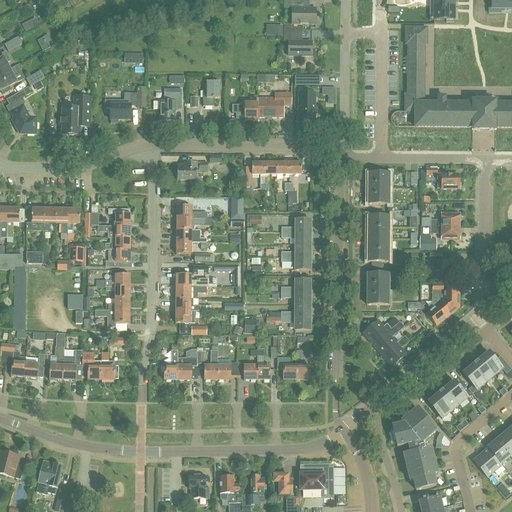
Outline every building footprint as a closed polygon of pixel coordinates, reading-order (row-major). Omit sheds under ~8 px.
[(490,0),(491,10),(511,9),(511,0),(490,0)] [(292,25),(316,25),(316,9),(303,9),(303,2),(291,2),(291,9),(292,9),(292,25)] [(429,8),(429,21),(445,21),(445,23),(454,23),(454,8),(429,8)] [(36,19),(29,22),(33,29),(39,25),(36,19)] [(266,36),(282,36),(282,26),(266,26),(266,36)] [(472,130),(484,131),(496,131),(496,130),(495,130),(495,128),(511,128),(511,105),(495,105),(495,103),(492,103),(501,103),(501,98),(485,98),(467,98),(467,102),(476,102),(476,103),(473,103),(473,105),(467,105),(467,106),(468,106),(468,110),(444,109),(444,107),(445,107),(445,105),(447,105),(445,105),(445,98),(438,98),(438,105),(424,104),(424,45),(426,45),(426,29),(406,29),(406,45),(408,45),(407,96),(405,96),(405,113),(416,113),(416,128),(473,128),(473,130),(472,130)] [(17,38),(4,45),(8,52),(21,45),(17,38)] [(44,39),(38,42),(43,52),(50,48),(48,43),(46,44),(44,39)] [(288,57),(311,57),(312,43),(288,42),(288,57)] [(0,76),(10,71),(6,64),(10,62),(5,52),(0,55),(0,76)] [(15,68),(10,71),(0,76),(0,91),(3,90),(5,94),(11,90),(9,87),(22,80),(15,68)] [(40,72),(26,80),(30,87),(44,79),(40,72)] [(203,91),(203,107),(214,107),(214,99),(220,99),(220,82),(205,82),(205,91),(203,91)] [(137,107),(137,109),(146,109),(146,88),(137,88),(137,95),(137,107)] [(160,121),(175,121),(175,109),(182,109),(182,90),(164,90),(164,94),(164,101),(159,101),(159,103),(153,103),(153,110),(160,110),(160,121)] [(23,99),(19,93),(6,101),(9,106),(6,107),(13,119),(11,120),(19,134),(36,135),(36,118),(35,118),(27,113),(21,101),(23,99)] [(257,118),(264,118),(284,119),(284,106),(291,106),(291,94),(274,93),(274,98),(264,98),(257,98),(257,96),(249,96),(249,103),(244,103),(244,121),(257,121),(257,118)] [(298,93),(298,122),(314,122),(314,93),(298,93)] [(105,102),(105,111),(110,111),(110,121),(111,121),(111,123),(112,125),(116,125),(118,123),(118,121),(130,121),(130,107),(130,95),(124,95),(124,102),(120,102),(105,102)] [(62,136),(79,136),(80,128),(90,128),(91,98),(78,98),(78,109),(67,108),(66,118),(62,118),(62,136)] [(190,109),(198,109),(198,98),(190,98),(190,109)] [(176,174),(176,182),(197,181),(197,172),(207,172),(207,164),(181,164),(181,167),(177,167),(177,174),(176,174)] [(246,168),(246,188),(252,188),(252,176),(264,176),(264,164),(252,164),(252,168),(246,168)] [(264,164),(264,176),(277,176),(276,164),(264,164)] [(276,164),(277,176),(289,176),(289,164),(276,164)] [(289,164),(289,176),(301,176),(301,164),(289,164)] [(441,190),(461,190),(461,185),(459,185),(459,176),(437,176),(437,170),(427,170),(427,172),(421,171),(421,182),(437,183),(437,190),(441,190)] [(411,186),(417,186),(417,174),(406,173),(406,184),(411,184),(411,186)] [(369,205),(390,206),(391,175),(369,174),(369,188),(367,188),(367,192),(369,192),(369,205)] [(232,199),(232,219),(242,219),(242,199),(232,199)] [(176,207),(176,200),(166,200),(166,208),(176,207)] [(177,219),(205,220),(207,220),(207,213),(192,213),(192,207),(177,207),(177,219)] [(6,233),(6,239),(13,239),(13,223),(19,223),(19,209),(7,209),(6,229),(7,229),(7,233),(6,233)] [(44,232),(44,209),(32,209),(31,224),(26,224),(26,232),(38,232),(44,232)] [(49,224),(56,224),(56,209),(44,209),(44,232),(49,232),(49,224)] [(56,209),(56,224),(61,224),(61,240),(67,241),(67,234),(67,224),(68,209),(56,209)] [(68,209),(67,224),(80,225),(80,210),(68,209)] [(116,222),(116,226),(130,226),(130,214),(130,210),(108,209),(108,214),(116,214),(116,222)] [(430,228),(459,228),(459,221),(461,221),(461,215),(442,215),(442,221),(431,221),(431,219),(421,218),(421,225),(430,225),(430,228)] [(249,218),(249,226),(261,226),(261,217),(249,218)] [(369,217),(368,229),(390,229),(390,218),(369,217)] [(177,219),(177,231),(192,232),(192,231),(194,231),(194,227),(200,227),(201,226),(201,225),(205,225),(205,220),(177,219)] [(282,234),(311,234),(311,222),(296,222),(295,229),(282,229),(282,234)] [(130,238),(130,226),(116,226),(116,227),(98,227),(97,227),(97,233),(108,233),(108,239),(110,239),(110,238),(130,238)] [(442,240),(461,241),(461,235),(459,235),(459,228),(430,228),(430,235),(438,235),(438,231),(442,231),(442,240)] [(368,240),(390,241),(390,229),(368,229),(368,240)] [(192,232),(177,231),(177,244),(191,244),(200,244),(207,244),(207,243),(216,244),(216,237),(191,237),(192,232)] [(295,247),(311,247),(311,234),(282,234),(282,239),(295,239),(295,247)] [(239,235),(230,235),(230,243),(239,243),(239,235)] [(254,245),(276,245),(276,236),(255,235),(254,245)] [(420,251),(437,251),(437,240),(431,240),(431,236),(421,236),(420,240),(420,251)] [(130,250),(130,238),(110,238),(110,239),(110,245),(100,245),(100,251),(108,251),(108,250),(130,250)] [(389,251),(390,241),(368,240),(368,251),(389,251)] [(177,256),(191,256),(191,244),(177,244),(177,256)] [(282,259),(311,259),(311,247),(295,247),(295,253),(282,253),(282,259)] [(70,249),(69,261),(84,262),(84,249),(70,249)] [(108,250),(108,251),(108,262),(106,262),(106,268),(120,268),(120,263),(130,263),(130,250),(108,250)] [(389,251),(368,251),(368,263),(389,263),(389,251)] [(26,265),(43,265),(43,253),(26,253),(26,265)] [(0,271),(15,271),(15,267),(22,268),(22,256),(0,255),(0,271)] [(442,267),(442,276),(459,275),(459,273),(461,273),(461,267),(459,267),(459,261),(442,261),(442,255),(429,256),(429,262),(438,262),(438,267),(442,267)] [(295,272),(311,272),(311,259),(282,259),(282,263),(295,263),(295,272)] [(57,271),(67,271),(67,263),(57,262),(57,271)] [(192,276),(208,276),(208,267),(192,267),(192,276)] [(232,273),(232,286),(240,286),(240,268),(227,268),(227,269),(215,269),(215,274),(226,274),(232,273)] [(115,287),(130,287),(130,275),(115,275),(115,282),(105,282),(105,281),(96,281),(96,288),(106,288),(115,288),(115,287)] [(176,275),(176,288),(208,288),(208,280),(199,280),(199,281),(191,281),(191,275),(176,275)] [(367,306),(389,306),(389,275),(368,275),(368,288),(366,288),(366,293),(368,293),(367,306)] [(281,294),(310,294),(310,281),(295,281),(295,289),(281,289),(281,294)] [(437,307),(446,319),(459,308),(459,292),(443,292),(443,285),(432,285),(432,302),(436,307),(437,307)] [(115,299),(130,299),(130,287),(115,287),(115,288),(115,299)] [(176,288),(176,300),(191,300),(191,294),(200,294),(211,295),(211,288),(208,288),(176,288)] [(295,306),(310,306),(310,294),(281,294),(281,300),(295,300),(295,306)] [(108,311),(130,311),(130,299),(115,299),(115,305),(108,305),(108,311)] [(176,300),(176,312),(191,312),(195,312),(200,312),(200,306),(193,306),(193,300),(191,300),(176,300)] [(281,319),(310,319),(310,306),(295,306),(295,313),(281,313),(281,319)] [(426,316),(436,327),(446,319),(437,307),(436,307),(426,316)] [(107,328),(116,328),(116,324),(130,324),(130,311),(108,311),(95,311),(95,318),(107,318),(107,328)] [(191,312),(176,312),(176,324),(195,324),(195,312),(191,312)] [(310,319),(281,319),(281,324),(295,324),(295,331),(310,331),(310,319)] [(245,334),(258,335),(258,322),(245,321),(245,334)] [(371,342),(373,345),(388,333),(389,331),(385,327),(384,328),(378,322),(363,334),(370,343),(371,342)] [(400,323),(395,326),(400,332),(404,328),(400,323)] [(388,333),(373,345),(376,348),(375,348),(382,357),(405,338),(404,337),(397,344),(392,338),(400,332),(395,326),(389,331),(388,333)] [(233,334),(240,337),(243,331),(236,328),(233,334)] [(49,381),(63,382),(63,366),(64,348),(64,344),(64,335),(56,335),(56,348),(55,348),(55,357),(57,358),(56,366),(50,365),(49,381)] [(111,338),(110,346),(125,346),(125,339),(111,338)] [(405,338),(382,357),(383,357),(385,359),(384,360),(391,368),(396,364),(397,366),(403,361),(401,360),(406,355),(401,349),(409,343),(405,338)] [(3,358),(7,358),(8,345),(1,344),(1,348),(0,348),(0,365),(2,351),(4,352),(3,358)] [(11,377),(24,378),(25,363),(26,358),(19,358),(20,353),(15,353),(16,346),(8,345),(7,358),(6,365),(5,374),(11,374),(11,377)] [(204,381),(217,381),(217,366),(217,357),(217,347),(212,347),(212,348),(212,352),(211,352),(211,366),(204,366),(204,381)] [(160,367),(160,375),(164,375),(164,381),(177,381),(177,366),(178,366),(178,360),(178,351),(171,351),(171,366),(164,366),(164,367),(160,367)] [(88,381),(101,381),(101,362),(94,362),(94,353),(82,354),(82,367),(82,371),(89,371),(88,381)] [(502,370),(498,365),(489,353),(480,360),(494,377),(502,370)] [(101,381),(114,381),(114,380),(118,380),(119,367),(115,367),(115,362),(109,362),(109,354),(101,354),(101,362),(101,381)] [(177,366),(177,381),(190,381),(190,367),(197,367),(197,359),(178,359),(178,360),(178,366),(177,366)] [(283,381),(296,381),(296,367),(289,367),(289,359),(277,359),(277,367),(283,367),(283,381)] [(472,367),(485,384),(494,377),(480,360),(472,367)] [(503,361),(498,365),(502,370),(506,375),(511,370),(503,361)] [(24,378),(37,379),(38,374),(39,364),(25,363),(24,378)] [(63,382),(77,382),(78,366),(63,366),(63,382)] [(217,381),(230,381),(230,366),(217,366),(217,381)] [(243,381),(256,381),(256,366),(243,366),(243,381)] [(256,381),(270,381),(270,366),(256,366),(256,381)] [(296,381),(310,381),(310,374),(314,374),(314,368),(310,368),(310,367),(296,367),(296,381)] [(477,391),(485,384),(472,367),(463,375),(473,386),(477,391)] [(454,383),(446,390),(459,406),(468,399),(454,383)] [(473,386),(468,390),(472,395),(477,391),(473,386)] [(503,397),(507,393),(503,389),(499,392),(503,397)] [(446,390),(437,397),(451,413),(459,406),(446,390)] [(451,413),(437,397),(429,404),(442,420),(451,413)] [(481,415),(486,411),(482,407),(477,410),(481,415)] [(412,474),(416,491),(436,487),(433,476),(437,475),(431,449),(425,450),(424,446),(419,448),(418,443),(418,442),(420,445),(436,432),(429,423),(423,427),(420,423),(425,419),(417,410),(402,423),(404,425),(392,428),(393,432),(391,433),(394,444),(396,444),(397,448),(408,445),(411,454),(404,456),(408,475),(412,474)] [(469,425),(465,421),(460,424),(464,429),(469,425)] [(460,424),(456,428),(459,433),(464,429),(460,424)] [(511,443),(505,434),(496,442),(510,458),(511,455),(511,443)] [(441,447),(449,447),(450,443),(444,436),(442,441),(441,447)] [(487,449),(488,450),(502,466),(501,465),(510,458),(496,442),(487,449)] [(502,466),(488,450),(473,462),(487,478),(502,466)] [(0,457),(0,475),(20,480),(24,465),(15,463),(17,457),(1,453),(0,457)] [(54,468),(43,466),(38,484),(36,493),(47,496),(47,493),(55,495),(57,489),(56,489),(62,468),(55,466),(54,468)] [(300,497),(299,497),(300,508),(323,508),(323,499),(330,499),(333,496),(332,469),(329,466),(300,467),(300,475),(300,497)] [(279,483),(279,496),(293,496),(293,480),(288,480),(288,475),(274,475),(274,483),(279,483)] [(228,511),(242,511),(242,497),(240,497),(239,486),(233,486),(233,477),(226,477),(225,476),(223,476),(222,477),(220,477),(220,496),(220,501),(229,501),(228,511)] [(242,511),(250,511),(250,507),(260,507),(260,503),(265,503),(265,499),(266,487),(263,487),(263,480),(259,480),(259,477),(257,477),(256,476),(254,476),(252,477),(250,477),(250,493),(246,493),(246,497),(242,497),(242,511)] [(191,490),(191,499),(209,499),(209,489),(205,489),(205,477),(189,477),(189,490),(191,490)] [(60,489),(56,504),(54,511),(62,511),(68,490),(60,489)] [(26,505),(30,493),(24,490),(19,503),(26,505)] [(506,490),(502,494),(506,499),(511,495),(506,490)] [(299,511),(300,508),(299,497),(293,497),(293,496),(288,496),(288,501),(287,501),(287,511),(299,511)] [(453,498),(454,505),(461,503),(460,496),(453,498)] [(419,503),(421,511),(429,511),(442,509),(440,498),(419,503)]
